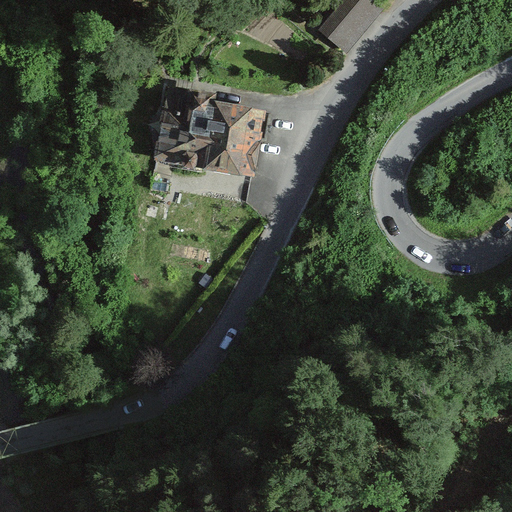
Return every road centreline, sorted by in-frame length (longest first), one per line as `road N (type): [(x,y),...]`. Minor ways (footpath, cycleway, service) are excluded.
road 1 (unclassified): [(421,0),(350,88),(236,310),(194,372),(140,407),(0,444)]
road 2 (unclassified): [(511,231),(472,253),(438,255),(409,239),(391,212),(389,174),(402,147),(443,109),(511,72)]
